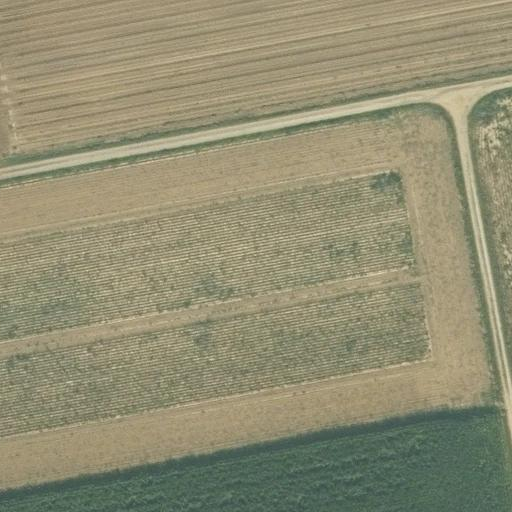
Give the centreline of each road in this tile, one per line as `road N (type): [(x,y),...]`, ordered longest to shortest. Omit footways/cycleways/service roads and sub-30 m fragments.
road 1 (track): [(0,175),(511,83)]
road 2 (track): [(511,426),(453,94)]
